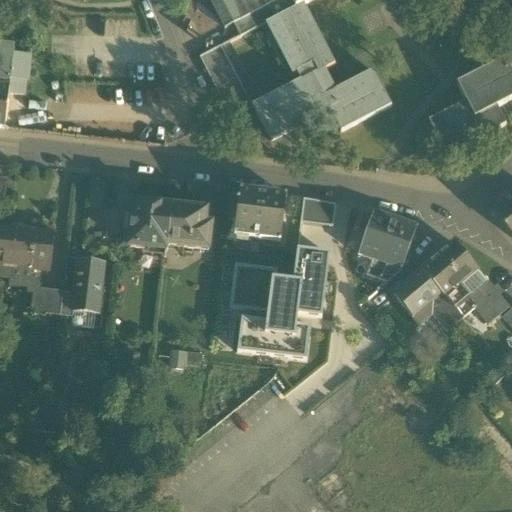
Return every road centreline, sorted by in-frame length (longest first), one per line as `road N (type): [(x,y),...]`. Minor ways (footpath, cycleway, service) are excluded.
road 1 (residential): [(454,216),(400,198),(201,168)]
road 2 (residential): [(0,147),(201,168)]
